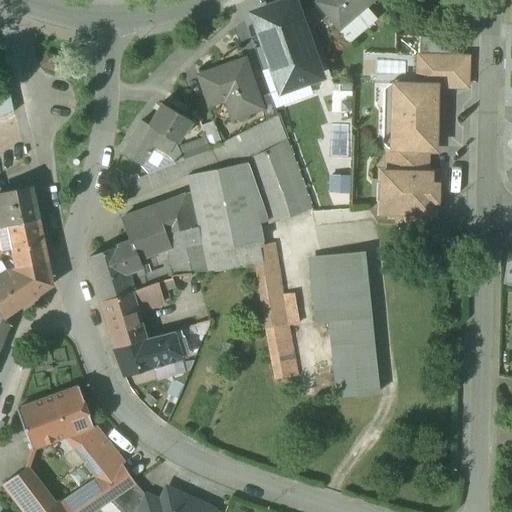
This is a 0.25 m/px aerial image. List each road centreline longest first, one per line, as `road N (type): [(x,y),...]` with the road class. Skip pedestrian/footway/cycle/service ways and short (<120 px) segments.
road 1 (residential): [(317,511),(237,486),(160,448),(107,391),(63,313)]
road 2 (residential): [(480,511),(487,209)]
road 3 (residential): [(108,18),(94,169),(63,313)]
road 4 (residential): [(487,209),(493,0)]
